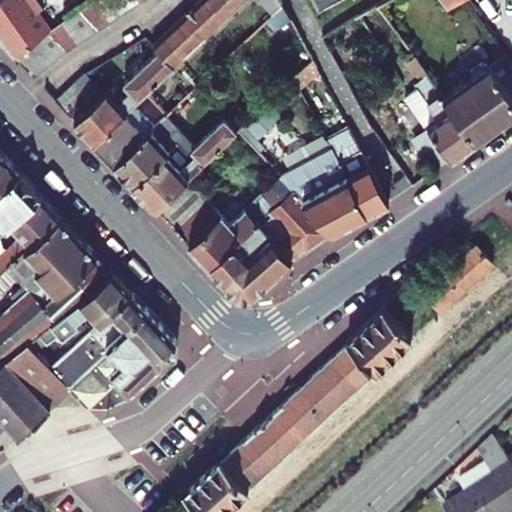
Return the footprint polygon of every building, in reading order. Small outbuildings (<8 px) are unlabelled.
[(0,0),(0,39),(14,55),(27,46),(37,39),(48,31),(51,29),(38,11),(43,8),(36,0),(0,0)] [(109,21),(120,14),(106,0),(93,0),(91,2),(109,21)] [(124,0),(106,0),(120,14),(130,6),(124,0)] [(199,0),(196,4),(216,26),(226,16),(211,0),(199,0)] [(211,0),(226,16),(237,6),(230,0),(211,0)] [(259,0),(273,14),(284,4),(281,0),(259,0)] [(313,0),(319,11),(338,0),(313,0)] [(98,28),(109,21),(91,2),(80,9),(98,28)] [(196,4),(185,14),(206,36),(216,26),(196,4)] [(268,19),(278,29),(291,18),(284,4),(273,14),(268,19)] [(87,36),(98,28),(80,9),(69,17),(87,36)] [(175,23),(195,45),(206,36),(185,14),(175,23)] [(77,43),(87,36),(69,17),(58,24),(77,43)] [(164,33),(185,55),(195,45),(175,23),(164,33)] [(66,50),(77,43),(58,24),(51,29),(48,31),(66,50)] [(55,58),(66,50),(48,31),(37,39),(55,58)] [(173,66),(185,55),(164,33),(153,44),(158,50),(173,66)] [(45,66),(55,58),(37,39),(27,46),(45,66)] [(34,76),(45,66),(27,46),(14,55),(33,75),(34,76)] [(75,120),(94,140),(134,103),(173,66),(158,50),(124,82),(124,84),(129,90),(118,100),(108,89),(104,93),(94,102),(85,111),(75,120)] [(488,65),(511,96),(511,61),(505,52),(488,65)] [(406,62),(419,79),(427,73),(415,56),(406,62)] [(298,87),(319,69),(314,58),(293,78),(298,87)] [(511,114),(511,96),(488,65),(487,63),(480,62),(471,69),(470,76),(471,77),(444,97),(475,141),(511,114)] [(94,102),(104,93),(85,73),(76,82),(94,102)] [(452,158),(475,141),(444,97),(427,73),(419,79),(414,82),(418,87),(405,96),(426,126),(428,125),(429,126),(452,158)] [(66,91),(85,111),(94,102),(76,82),(66,91)] [(66,91),(56,100),(75,120),(85,111),(66,91)] [(134,103),(94,140),(115,162),(155,125),(134,103)] [(115,162),(133,183),(185,134),(166,114),(155,125),(115,162)] [(185,134),(133,183),(156,206),(189,175),(237,130),(225,117),(195,145),(185,134)] [(346,174),(367,213),(389,201),(349,125),(327,138),(331,146),(346,174)] [(435,170),(452,158),(429,126),(412,139),(435,170)] [(331,146),(281,174),(294,189),(334,231),(367,213),(346,174),(331,146)] [(0,190),(21,171),(1,151),(0,152),(0,190)] [(0,231),(10,222),(41,193),(21,171),(0,190),(0,231)] [(189,175),(156,206),(210,265),(270,210),(294,189),(281,174),(232,220),(189,175)] [(306,249),(334,231),(294,189),(270,210),(285,226),(285,232),(290,232),(306,249)] [(0,254),(0,272),(24,250),(62,215),(41,193),(10,222),(12,225),(12,229),(17,235),(22,235),(22,236),(19,239),(17,238),(0,254)] [(270,210),(210,265),(237,294),(252,295),(292,260),(306,249),(290,232),(285,232),(285,226),(270,210)] [(16,301),(0,315),(0,364),(6,359),(28,342),(39,334),(80,301),(113,271),(62,215),(24,250),(0,272),(0,292),(17,277),(24,284),(28,289),(16,301)] [(424,291),(441,310),(493,262),(476,243),(424,291)] [(39,334),(47,343),(59,333),(63,337),(79,324),(76,320),(89,311),(99,322),(133,291),(113,271),(80,301),(39,334)] [(11,295),(16,301),(28,289),(24,284),(11,295)] [(6,359),(51,408),(70,390),(85,407),(107,407),(129,397),(176,353),(176,338),(133,291),(99,322),(50,367),(37,351),(28,342),(6,359)] [(221,458),(184,492),(202,511),(222,511),(249,488),(248,487),(374,370),(375,371),(412,337),(384,307),(347,341),(348,342),(222,459),(221,458)] [(39,334),(28,342),(37,351),(47,343),(39,334)] [(0,416),(6,423),(18,437),(51,408),(6,359),(0,364),(0,416)] [(451,511),(511,511),(511,459),(510,457),(498,438),(481,448),(488,459),(459,477),(467,489),(445,503),(451,511)]
